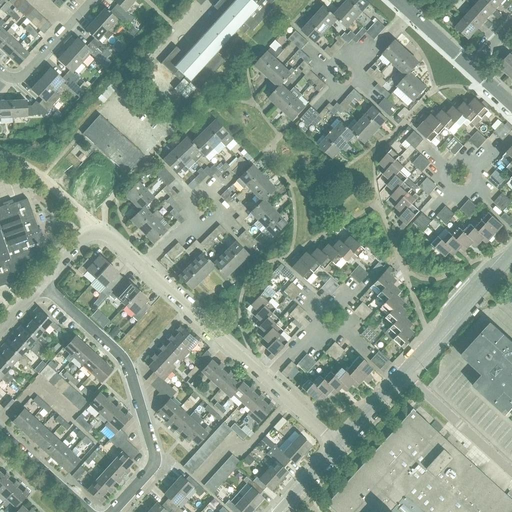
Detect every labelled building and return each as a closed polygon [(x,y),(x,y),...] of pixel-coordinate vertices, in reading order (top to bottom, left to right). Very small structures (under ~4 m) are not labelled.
[(18,0),(12,6),(17,10),(25,1),(23,0),(18,0)] [(112,0),(117,4),(113,8),(126,20),(129,23),(133,18),(126,11),(135,1),(133,0),(112,0)] [(349,0),(342,8),(355,20),(362,12),(349,0)] [(365,0),(349,0),(362,12),(369,4),(365,0)] [(485,0),(480,0),(474,8),(487,20),(492,15),(497,20),(501,15),(496,10),(485,0)] [(485,0),(496,10),(501,5),(506,10),(511,5),(504,0),(485,0)] [(17,10),(21,14),(29,5),(25,1),(17,10)] [(21,14),(26,18),(34,9),(29,5),(21,14)] [(325,7),(317,15),(330,27),(338,20),(334,16),(325,7)] [(15,13),(9,8),(5,12),(11,17),(15,13)] [(105,8),(95,19),(112,35),(126,20),(113,8),(109,12),(105,8)] [(342,8),(334,16),(338,20),(347,28),(355,20),(342,8)] [(474,8),(464,18),(478,30),(483,24),(488,30),(492,25),(487,20),(474,8)] [(26,18),(30,22),(38,13),(34,9),(26,18)] [(11,17),(16,22),(20,18),(15,13),(11,17)] [(30,22),(34,26),(42,17),(38,13),(30,22)] [(317,15),(310,23),(323,35),(330,27),(317,15)] [(34,26),(39,30),(47,21),(42,17),(34,26)] [(478,30),(464,18),(455,28),(468,40),(473,34),(479,40),(483,35),(478,30)] [(90,43),(92,45),(101,53),(111,62),(115,58),(97,41),(101,36),(107,41),(112,35),(95,19),(85,31),(94,39),(90,43)] [(47,21),(39,30),(43,34),(52,25),(47,21)] [(371,37),(378,29),(382,24),(378,21),(374,25),(368,32),(366,33),(371,37)] [(138,31),(137,30),(140,27),(135,22),(132,26),(127,31),(133,37),(138,31)] [(323,35),(310,23),(303,31),(316,43),(323,35)] [(249,28),(244,24),(241,28),(245,32),(249,28)] [(371,37),(374,40),(382,32),(386,28),(382,24),(378,29),(371,37)] [(24,29),(29,34),(35,39),(38,35),(27,25),(24,29)] [(359,33),(356,36),(353,40),(357,44),(366,33),(368,32),(364,28),(359,33)] [(0,29),(0,47),(10,37),(9,37),(14,32),(10,29),(6,33),(0,29)] [(309,43),(301,36),(296,31),(292,36),(297,40),(305,47),(309,43)] [(347,42),(346,42),(349,44),(353,40),(356,36),(351,32),(348,36),(345,33),(341,37),(347,42)] [(346,42),(347,42),(341,37),(339,35),(335,39),(338,41),(343,46),(346,42)] [(296,53),(301,58),(305,54),(302,50),(305,47),(297,40),(292,36),(289,39),(294,44),(300,50),(296,53)] [(0,47),(0,48),(9,57),(19,46),(10,37),(0,47)] [(77,39),(68,50),(82,63),(91,53),(92,54),(91,55),(96,59),(101,53),(92,45),(88,49),(77,39)] [(334,45),(339,50),(343,46),(338,41),(334,45)] [(384,55),(392,62),(404,49),(396,41),(384,55)] [(339,50),(334,45),(331,49),(328,47),(324,51),(331,58),(335,54),(339,50)] [(19,46),(9,57),(18,65),(28,54),(19,46)] [(267,52),(255,66),(263,73),(275,60),(284,51),(280,48),(276,52),(271,48),(267,52)] [(392,62),(400,69),(412,56),(404,49),(392,62)] [(69,70),(65,75),(74,83),(79,77),(75,73),(74,74),(72,73),(82,63),(68,50),(58,60),(69,70)] [(301,58),(305,61),(308,64),(312,60),(305,54),(301,58)] [(498,67),(508,76),(511,71),(511,56),(510,54),(498,67)] [(400,69),(407,76),(408,77),(411,74),(420,64),(412,56),(400,69)] [(263,73),(271,81),(283,67),(275,60),(263,73)] [(310,70),(310,71),(312,68),(308,64),(305,61),(300,66),(304,69),(302,72),(305,75),(310,70)] [(279,88),(282,86),(292,75),(283,67),(271,81),(279,88)] [(370,77),(375,81),(382,73),(377,69),(375,72),(371,68),(366,73),(370,77)] [(50,69),(40,80),(54,92),(64,82),(66,83),(65,84),(69,89),(74,83),(65,75),(61,79),(50,69)] [(313,74),(310,71),(310,70),(305,75),(303,78),(307,81),(309,79),(313,82),(317,78),(313,74)] [(382,73),(375,81),(379,84),(383,88),(387,83),(383,79),(382,79),(385,76),(382,73)] [(382,102),(394,113),(398,109),(392,104),(404,92),(406,94),(419,81),(411,74),(408,77),(407,76),(390,95),(387,99),(386,98),(382,102)] [(317,78),(313,82),(317,86),(315,89),(319,93),(326,85),(321,81),(317,78)] [(42,100),(38,104),(47,112),(61,98),(54,92),(40,80),(31,90),(42,100)] [(427,88),(419,81),(406,94),(415,101),(427,88)] [(376,88),(382,94),(386,91),(383,88),(379,84),(376,88)] [(269,99),(277,106),(289,93),(282,86),(279,88),(269,99)] [(347,98),(352,102),(355,99),(358,101),(362,97),(354,90),(347,98)] [(382,95),(386,98),(387,99),(390,95),(386,91),(382,94),(382,95)] [(277,106),(285,113),(297,100),(289,93),(277,106)] [(297,100),(285,113),(293,121),(306,108),(305,107),(308,103),(301,96),(298,100),(297,100)] [(347,98),(343,102),(340,106),(340,105),(339,106),(344,110),(347,112),(350,108),(348,106),(352,102),(347,98)] [(466,100),(464,103),(478,116),(482,120),(485,123),(489,119),(485,116),(489,112),(475,99),(471,104),(466,100)] [(26,101),(12,102),(13,118),(26,117),(26,116),(41,115),(43,117),(47,112),(38,104),(36,101),(31,106),(26,106),(26,101)] [(0,118),(13,118),(12,102),(0,102),(0,118)] [(386,113),(391,117),(394,113),(382,102),(378,106),(386,113)] [(334,108),(330,111),(335,116),(339,112),(341,114),(344,110),(339,106),(340,105),(338,103),(334,108)] [(456,104),(453,107),(467,120),(473,125),(477,128),(480,125),(479,123),(482,120),(478,116),(464,103),(459,107),(456,104)] [(329,104),(323,111),(319,115),(318,116),(323,120),(327,115),(330,111),(334,108),(329,104)] [(445,108),(442,111),(456,124),(464,131),(467,128),(463,124),(467,120),(453,107),(449,112),(445,108)] [(304,123),(315,111),(312,108),(305,115),(300,120),(304,123)] [(374,108),(367,116),(380,128),(387,120),(374,108)] [(318,116),(319,115),(315,111),(304,123),(308,127),(318,116)] [(434,112),(431,115),(445,128),(449,131),(456,124),(442,111),(438,116),(434,112)] [(128,173),(146,154),(103,113),(85,132),(128,173)] [(423,116),(420,119),(438,135),(445,128),(431,115),(427,120),(423,116)] [(367,116),(359,124),(373,136),(380,128),(367,116)] [(398,124),(403,120),(398,116),(394,120),(398,124)] [(330,127),(334,131),(348,142),(355,135),(355,134),(352,132),(338,118),(330,127)] [(438,135),(420,119),(418,122),(421,125),(417,130),(431,143),(438,135)] [(215,120),(207,128),(225,147),(233,139),(215,120)] [(494,133),(498,137),(507,128),(502,123),(494,133)] [(359,124),(352,132),(355,134),(355,135),(365,144),(373,136),(359,124)] [(207,128),(199,136),(212,149),(218,154),(225,147),(207,128)] [(507,128),(498,137),(503,141),(511,132),(507,128)] [(334,131),(327,138),(341,150),(348,142),(334,131)] [(414,132),(410,136),(419,145),(423,141),(414,132)] [(469,141),(474,145),(482,136),(477,132),(469,141)] [(438,145),(445,138),(441,134),(434,141),(438,145)] [(199,136),(192,143),(199,151),(204,156),(212,149),(199,136)] [(419,145),(410,136),(405,141),(415,150),(419,145)] [(482,136),(474,145),(478,149),(487,140),(482,136)] [(186,137),(178,145),(191,158),(199,151),(192,143),(186,137)] [(341,150),(327,138),(320,147),(333,159),(341,150)] [(446,148),(450,152),(458,142),(454,138),(446,148)] [(458,142),(450,152),(455,156),(463,147),(458,142)] [(178,145),(171,153),(184,166),(188,170),(196,163),(191,158),(178,145)] [(511,147),(503,157),(510,164),(511,162),(511,147)] [(380,173),(383,175),(396,161),(400,157),(392,150),(391,151),(388,148),(381,156),(384,159),(379,164),(384,169),(380,173)] [(184,166),(171,153),(163,161),(176,174),(184,166)] [(421,155),(416,160),(426,168),(430,164),(421,155)] [(235,161),(229,167),(228,168),(232,172),(244,160),(240,156),(235,161)] [(248,164),(244,160),(232,172),(236,175),(248,164)] [(426,168),(416,160),(412,164),(422,173),(426,168)] [(384,184),(387,186),(400,172),(404,168),(396,161),(383,175),(388,180),(384,184)] [(225,163),(218,170),(214,174),(218,178),(228,168),(229,167),(225,163)] [(209,169),(207,166),(203,170),(208,175),(211,178),(214,174),(218,170),(213,165),(209,169)] [(244,189),(247,186),(260,174),(252,165),(239,178),(236,181),(244,189)] [(164,168),(160,171),(171,183),(175,179),(169,172),(164,168)] [(204,179),(208,175),(203,170),(201,168),(197,172),(199,175),(196,178),(200,183),(204,179)] [(156,175),(167,186),(167,187),(171,183),(160,171),(156,175)] [(496,171),(491,176),(501,184),(505,180),(496,171)] [(389,194),(391,197),(408,179),(400,172),(387,186),(392,191),(389,194)] [(247,186),(254,194),(268,181),(260,174),(247,186)] [(501,184),(491,176),(487,180),(497,189),(501,184)] [(200,183),(196,178),(192,182),(189,179),(185,183),(192,191),(196,187),(200,183)] [(427,178),(423,183),(432,191),(436,187),(427,178)] [(393,205),(395,208),(408,194),(409,194),(412,190),(415,186),(408,179),(391,197),(396,201),(393,205)] [(268,181),(254,194),(262,201),(262,202),(264,200),(275,189),(268,181)] [(125,195),(133,203),(146,191),(138,183),(125,195)] [(432,191),(423,183),(419,187),(428,196),(432,191)] [(163,190),(170,198),(174,202),(176,200),(177,201),(179,199),(171,191),(167,187),(167,186),(163,190)] [(224,201),(228,204),(233,200),(229,196),(231,193),(228,190),(221,197),(224,201)] [(131,220),(138,228),(151,216),(144,208),(154,199),(146,191),(133,203),(140,211),(131,220)] [(396,216),(399,219),(412,205),(420,197),(416,193),(412,197),(409,194),(408,194),(395,208),(400,212),(396,216)] [(502,194),(498,198),(507,207),(511,202),(502,194)] [(0,285),(14,282),(41,255),(38,244),(42,239),(31,197),(6,203),(4,205),(0,206),(0,285)] [(171,206),(173,209),(178,214),(182,210),(174,202),(170,198),(166,201),(171,206)] [(507,207),(498,198),(494,203),(503,211),(507,207)] [(228,204),(235,212),(243,205),(239,201),(236,204),(233,200),(228,204)] [(262,201),(250,212),(258,220),(271,208),(264,200),(262,202),(262,201)] [(460,210),(464,214),(473,205),(468,200),(460,210)] [(235,212),(237,214),(239,216),(243,220),(248,215),(244,211),(246,209),(243,205),(235,212)] [(412,205),(399,219),(404,223),(400,227),(403,230),(420,212),(412,205)] [(473,205),(464,214),(469,218),(478,209),(473,205)] [(436,217),(441,221),(450,211),(445,207),(436,217)] [(258,220),(266,228),(279,215),(271,208),(258,220)] [(178,214),(173,209),(170,213),(174,218),(177,221),(181,224),(184,220),(178,214)] [(450,211),(441,221),(446,225),(454,215),(450,211)] [(151,216),(138,228),(146,236),(159,223),(162,220),(155,212),(151,216)] [(489,213),(482,221),(500,238),(502,235),(498,231),(503,226),(489,213)] [(500,217),(510,227),(511,224),(511,219),(504,213),(500,217)] [(235,220),(246,230),(247,231),(251,227),(243,220),(239,216),(237,214),(239,216),(235,220)] [(413,223),(418,228),(427,218),(422,214),(413,223)] [(279,215),(266,228),(273,236),(286,223),(279,215)] [(427,218),(418,228),(423,232),(432,222),(427,218)] [(482,221),(475,229),(489,242),(494,237),(498,240),(500,238),(482,221)] [(159,223),(146,236),(153,244),(166,231),(170,228),(166,224),(163,227),(159,223)] [(456,229),(451,234),(467,249),(472,244),(476,248),(478,245),(464,232),(456,224),(454,227),(456,229)] [(215,229),(211,233),(216,237),(220,234),(222,236),(226,232),(219,225),(215,229)] [(471,225),(464,232),(478,245),(482,241),(486,244),(489,242),(475,229),(471,225)] [(445,229),(438,236),(456,253),(461,249),(465,252),(467,249),(451,234),(445,229)] [(246,230),(242,234),(253,246),(257,242),(253,238),(247,231),(246,230)] [(211,233),(204,240),(210,247),(214,243),(212,241),(216,237),(211,233)] [(253,246),(242,234),(238,238),(249,250),(253,246)] [(341,238),(338,241),(356,257),(364,249),(349,236),(345,242),(341,238)] [(456,253),(438,236),(431,244),(445,258),(450,253),(454,256),(456,253)] [(199,245),(196,248),(201,252),(204,249),(207,251),(210,247),(204,240),(199,245)] [(196,248),(199,245),(196,241),(189,247),(185,250),(184,251),(188,255),(193,250),(196,248)] [(330,242),(327,245),(341,258),(349,265),(356,257),(338,241),(334,246),(330,242)] [(166,254),(170,258),(182,246),(178,242),(166,254)] [(236,242),(228,250),(240,263),(249,255),(236,242)] [(319,246),(316,249),(330,262),(334,266),(341,258),(327,245),(322,250),(319,246)] [(182,246),(170,258),(174,262),(184,251),(185,250),(182,246)] [(308,250),(305,253),(319,266),(323,269),(327,273),(331,268),(327,265),(330,262),(316,249),(312,254),(308,250)] [(228,250),(220,258),(233,270),(240,263),(228,250)] [(297,254),(295,257),(312,273),(319,266),(305,253),(301,258),(297,254)] [(203,254),(195,261),(207,274),(214,267),(215,267),(209,261),(203,254)] [(217,254),(209,261),(215,267),(214,267),(225,278),(233,270),(220,258),(217,254)] [(87,271),(96,279),(109,265),(100,257),(96,261),(90,256),(77,271),(82,276),(87,271)] [(312,273),(295,257),(292,260),(296,263),(291,268),(305,281),(312,273)] [(195,261),(187,269),(199,282),(207,274),(195,261)] [(369,272),(374,277),(383,267),(378,262),(369,272)] [(276,277),(285,266),(282,263),(273,274),(276,277)] [(107,297),(108,295),(119,283),(114,279),(119,274),(109,265),(96,279),(105,288),(102,292),(107,297)] [(349,275),(354,280),(363,270),(358,266),(349,275)] [(372,285),(380,292),(393,278),(388,274),(392,270),(389,267),(372,285)] [(280,273),(290,281),(294,276),(285,268),(280,273)] [(199,282),(187,269),(179,277),(191,290),(199,282)] [(363,270),(354,280),(359,284),(367,274),(363,270)] [(338,280),(342,284),(343,282),(347,278),(344,274),(338,280)] [(321,288),(326,292),(334,282),(330,278),(321,288)] [(377,296),(384,303),(397,289),(392,284),(396,281),(393,278),(380,292),(377,296)] [(116,299),(125,307),(139,292),(130,284),(128,286),(122,280),(119,283),(108,295),(114,301),(116,299)] [(291,282),(287,287),(297,296),(301,291),(291,282)] [(334,282),(326,292),(331,296),(339,286),(334,282)] [(277,305),(280,302),(273,295),(277,291),(270,284),(264,290),(273,299),(272,300),(277,305)] [(297,296),(287,287),(283,292),(292,301),(297,296)] [(380,307),(388,314),(401,300),(396,295),(400,291),(397,289),(384,303),(380,307)] [(252,314),(255,316),(267,302),(271,298),(263,291),(250,306),(255,310),(252,314)] [(139,292),(125,307),(134,315),(132,317),(138,322),(151,307),(147,303),(149,301),(139,292)] [(384,318),(392,325),(405,311),(400,306),(404,302),(401,300),(388,314),(384,318)] [(256,325),(259,328),(271,314),(275,310),(267,302),(255,316),(260,321),(256,325)] [(362,302),(357,307),(367,316),(372,311),(362,302)] [(298,305),(294,310),(303,318),(307,314),(298,305)] [(367,316),(357,307),(353,311),(361,319),(363,320),(367,316)] [(37,316),(32,320),(44,332),(49,326),(56,332),(59,328),(37,308),(33,312),(37,316)] [(303,318),(294,310),(289,315),(298,324),(303,318)] [(384,333),(392,340),(409,321),(404,317),(408,313),(405,311),(392,325),(384,333)] [(375,313),(371,319),(378,324),(382,318),(375,313)] [(260,336),(263,338),(276,324),(279,320),(271,314),(259,328),(263,332),(260,336)] [(32,320),(24,329),(43,346),(45,343),(39,337),(44,332),(32,320)] [(409,321),(392,340),(400,347),(413,332),(408,328),(412,324),(409,321)] [(264,347),(266,349),(279,335),(283,331),(276,324),(263,338),(268,343),(264,347)] [(20,333),(16,338),(28,349),(33,344),(40,350),(43,346),(24,329),(21,326),(17,330),(20,333)] [(369,326),(364,330),(374,338),(378,334),(369,326)] [(174,339),(189,353),(198,343),(193,339),(192,339),(184,331),(184,330),(180,327),(176,331),(179,334),(174,339)] [(511,341),(497,328),(467,361),(482,375),(472,385),(505,415),(511,408),(511,341)] [(374,338),(364,330),(360,335),(370,343),(374,338)] [(279,335),(266,349),(272,354),(268,358),(271,361),(287,343),(279,335)] [(69,363),(73,358),(85,345),(76,337),(64,350),(69,354),(65,359),(69,363)] [(166,349),(176,358),(180,362),(189,353),(174,339),(171,337),(167,341),(171,344),(166,349)] [(8,340),(5,344),(27,364),(30,361),(23,355),(28,349),(16,338),(12,343),(8,340)] [(383,340),(376,343),(378,348),(385,345),(383,340)] [(325,352),(330,356),(339,347),(334,342),(325,352)] [(4,351),(0,355),(0,356),(12,367),(17,361),(24,367),(27,364),(5,344),(1,348),(4,351)] [(73,358),(82,366),(94,354),(85,345),(73,358)] [(157,358),(172,371),(175,367),(171,364),(176,358),(166,349),(163,346),(160,350),(163,353),(157,358)] [(339,347),(330,356),(335,360),(343,351),(339,347)] [(198,361),(202,365),(212,355),(207,351),(198,361)] [(378,351),(374,356),(384,365),(388,360),(378,351)] [(82,366),(91,374),(102,362),(94,354),(82,366)] [(149,368),(154,372),(158,376),(163,381),(172,371),(157,358),(154,355),(151,359),(154,362),(149,368)] [(298,364),(302,368),(311,359),(306,355),(298,364)] [(317,361),(321,364),(327,358),(323,355),(321,356),(317,361)] [(0,372),(10,382),(13,379),(7,373),(12,367),(0,356),(0,372)] [(358,356),(352,364),(369,380),(372,377),(368,374),(372,369),(358,356)] [(384,365),(374,356),(369,361),(379,370),(384,365)] [(311,359),(302,368),(307,372),(316,363),(311,359)] [(47,365),(53,370),(57,366),(51,361),(47,365)] [(102,362),(91,374),(100,383),(112,370),(102,362)] [(201,372),(211,381),(221,370),(223,367),(220,363),(216,367),(211,362),(201,372)] [(282,371),(287,376),(296,366),(291,362),(282,371)] [(352,364),(344,372),(358,385),(363,379),(367,383),(369,380),(352,364)] [(39,374),(43,378),(51,369),(47,365),(39,374)] [(340,368),(333,376),(347,389),(352,383),(356,387),(358,385),(344,372),(340,368)] [(43,378),(48,382),(56,373),(51,369),(43,378)] [(211,381),(220,389),(230,378),(233,375),(229,372),(226,375),(221,370),(211,381)] [(63,375),(69,380),(73,377),(67,371),(63,375)] [(0,380),(1,379),(8,385),(10,382),(0,372),(0,380)] [(146,381),(150,385),(158,376),(154,372),(146,381)] [(329,372),(323,380),(336,392),(341,387),(345,391),(347,389),(333,376),(329,372)] [(48,382),(52,386),(60,377),(56,373),(48,382)] [(150,385),(155,389),(163,381),(158,376),(150,385)] [(319,376),(312,384),(326,396),(330,392),(334,395),(336,392),(323,380),(319,376)] [(52,386),(57,390),(65,381),(60,377),(52,386)] [(73,377),(69,380),(75,386),(79,382),(73,377)] [(229,398),(232,394),(242,384),(239,380),(236,384),(230,378),(220,389),(229,398)] [(326,396),(312,384),(308,380),(300,388),(314,401),(319,396),(323,399),(326,396)] [(57,390),(61,394),(69,385),(65,381),(57,390)] [(155,389),(159,393),(167,384),(163,381),(155,389)] [(156,397),(161,401),(172,388),(167,384),(159,393),(156,397)] [(232,394),(242,403),(251,392),(254,389),(251,385),(248,389),(242,384),(232,394)] [(61,394),(66,399),(74,390),(69,385),(61,394)] [(85,388),(81,391),(87,397),(91,393),(85,388)] [(164,414),(169,419),(178,409),(169,400),(176,392),(172,388),(161,401),(165,404),(157,413),(161,417),(164,414)] [(66,399),(70,402),(78,394),(74,390),(66,399)] [(242,403),(251,411),(261,401),(264,397),(260,394),(257,397),(251,392),(242,403)] [(70,402),(74,406),(83,397),(78,394),(70,402)] [(90,404),(99,413),(108,403),(111,399),(108,396),(105,399),(99,394),(90,404)] [(9,396),(1,406),(6,410),(14,400),(9,396)] [(41,409),(42,409),(45,405),(37,397),(33,401),(41,409)] [(83,397),(74,406),(79,411),(87,402),(83,397)] [(251,411),(247,415),(257,424),(261,420),(261,419),(270,410),(271,410),(274,407),(269,402),(266,406),(261,401),(251,411)] [(99,413),(108,422),(118,411),(121,408),(117,405),(114,408),(108,403),(99,413)] [(51,410),(45,405),(42,409),(48,414),(51,410)] [(173,423),(178,428),(188,417),(178,409),(169,419),(166,422),(170,425),(173,423)] [(212,409),(209,413),(218,421),(221,418),(212,409)] [(12,423),(21,431),(33,418),(24,410),(12,423)] [(511,511),(511,500),(412,410),(326,504),(335,511),(511,511)] [(106,427),(101,432),(110,440),(109,441),(113,445),(124,433),(119,429),(127,420),(128,420),(131,417),(127,413),(124,417),(118,411),(108,422),(109,422),(105,426),(106,427)] [(55,420),(61,426),(64,422),(58,416),(55,420)] [(74,421),(76,422),(84,430),(89,425),(79,416),(74,421)] [(182,431),(188,436),(197,426),(188,417),(178,428),(175,431),(179,434),(182,431)] [(282,417),(273,427),(277,431),(287,421),(282,417)] [(21,431),(31,440),(43,427),(33,418),(21,431)] [(64,422),(61,426),(67,431),(71,427),(64,422)] [(232,431),(229,429),(222,423),(195,454),(192,457),(183,467),(192,475),(232,431)] [(188,436),(185,439),(188,442),(191,439),(197,445),(210,430),(207,427),(203,431),(197,426),(188,436)] [(31,440),(40,449),(52,435),(43,427),(31,440)] [(237,427),(232,431),(242,440),(246,435),(237,427)] [(76,434),(82,440),(86,436),(79,430),(76,434)] [(113,445),(117,449),(125,440),(128,437),(124,433),(113,445)] [(40,449),(49,457),(61,444),(52,435),(40,449)] [(298,435),(291,443),(305,456),(306,455),(304,453),(311,446),(298,435)] [(86,436),(82,440),(87,445),(87,446),(90,449),(95,444),(86,436)] [(106,438),(100,444),(103,446),(109,441),(106,438)] [(117,449),(122,453),(130,444),(125,440),(117,449)] [(274,445),(270,449),(286,464),(291,460),(295,464),(301,457),(303,458),(305,456),(291,443),(290,444),(285,440),(277,449),(274,445)] [(49,457),(59,466),(71,452),(61,444),(49,457)] [(122,453),(126,457),(134,448),(130,444),(122,453)] [(71,452),(59,466),(69,474),(81,461),(75,456),(78,453),(78,451),(75,448),(71,452)] [(134,448),(126,457),(131,461),(139,452),(134,448)] [(275,461),(267,470),(281,483),(283,481),(280,479),(287,472),(283,468),(286,464),(270,449),(266,453),(275,461)] [(261,463),(255,462),(255,452),(247,452),(246,464),(255,465),(255,473),(260,473),(261,463)] [(122,453),(113,463),(123,473),(127,475),(130,471),(127,469),(132,463),(131,461),(126,457),(122,453)] [(203,485),(212,493),(240,463),(231,455),(203,485)] [(113,463),(105,472),(104,472),(115,482),(118,485),(122,481),(118,478),(123,473),(113,463)] [(72,477),(77,481),(85,471),(80,467),(72,477)] [(102,469),(93,479),(96,481),(96,482),(107,491),(110,494),(113,490),(110,487),(115,482),(104,472),(105,472),(102,469)] [(256,477),(252,481),(262,491),(266,486),(271,490),(277,483),(279,485),(281,483),(267,470),(259,479),(256,477)] [(0,486),(7,480),(9,477),(6,473),(3,476),(0,473),(0,486)] [(172,482),(170,484),(184,496),(192,488),(200,496),(205,491),(189,476),(185,481),(180,477),(174,484),(172,482)] [(96,481),(93,479),(92,478),(83,488),(88,492),(88,491),(98,500),(97,501),(101,505),(105,500),(102,497),(107,491),(96,482),(96,481)] [(0,498),(3,502),(16,488),(19,485),(15,482),(12,485),(7,480),(0,486),(0,498)] [(250,480),(238,493),(257,510),(259,508),(257,506),(263,499),(259,495),(262,491),(252,481),(250,480)] [(168,498),(164,503),(174,511),(182,511),(183,511),(176,506),(184,496),(170,484),(168,486),(171,487),(164,495),(168,498)] [(16,488),(3,502),(2,504),(6,507),(10,502),(16,507),(25,497),(25,498),(28,494),(24,490),(21,493),(16,488)] [(257,510),(238,493),(230,502),(228,500),(225,504),(233,511),(250,511),(253,510),(255,511),(257,510)] [(148,508),(146,510),(148,511),(174,511),(164,503),(161,507),(157,503),(150,510),(148,508)]
